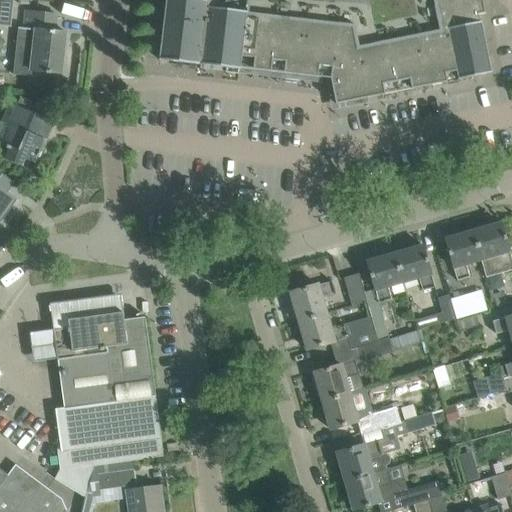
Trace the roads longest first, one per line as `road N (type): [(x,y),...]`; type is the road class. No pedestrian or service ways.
road 1 (tertiary): [(243,260),(511,184)]
road 2 (residential): [(316,511),(243,260)]
road 3 (tertiary): [(109,250),(116,198),(107,86),(117,0)]
road 4 (residential): [(213,511),(185,266)]
road 5 (unknown): [(464,123),(460,177),(299,219)]
road 6 (tertiary): [(0,293),(41,249),(109,250)]
